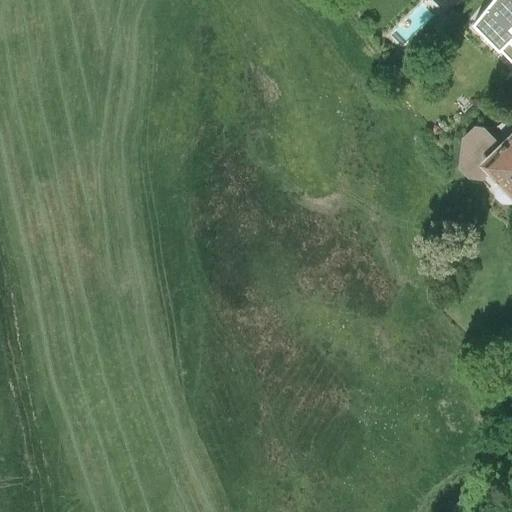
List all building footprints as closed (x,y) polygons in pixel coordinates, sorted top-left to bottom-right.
[(437,0),(449,12),(461,0),(437,0)] [(511,0),(495,0),(493,3),(511,23),(511,0)] [(486,157),(502,140),(481,119),(465,134),(464,167),(471,175),(485,176),(495,166),(486,157)] [(511,130),(502,140),(486,157),(495,166),(507,177),(511,182),(511,130)] [(511,182),(507,177),(499,184),(497,194),(504,200),(511,201),(511,182)]
